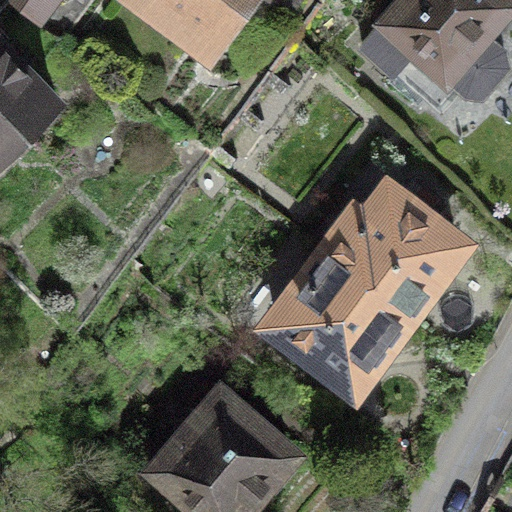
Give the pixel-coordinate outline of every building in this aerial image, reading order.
[(51,0),(8,0),(35,22),(51,0)] [(161,0),(205,32),(228,0),(161,0)] [(395,68),(440,109),(462,85),(468,91),(480,92),(505,63),(506,49),(485,30),(510,2),(508,0),(395,0),(381,16),(415,47),(395,68)] [(0,143),(51,92),(3,45),(4,44),(0,40),(0,143)] [(425,290),(426,279),(456,238),(426,215),(431,208),(414,195),(408,202),(388,187),(364,218),(355,212),(329,246),(362,271),(356,279),(399,312),(402,308),(412,309),(425,290)] [(329,246),(275,318),(305,340),(305,354),(323,368),(336,363),(352,375),(399,312),(356,279),(362,271),(329,246)] [(79,337),(49,374),(75,395),(105,358),(79,337)] [(180,437),(150,472),(182,501),(191,491),(214,511),(249,511),(297,456),(214,383),(192,409),(189,406),(170,428),(180,437)]
